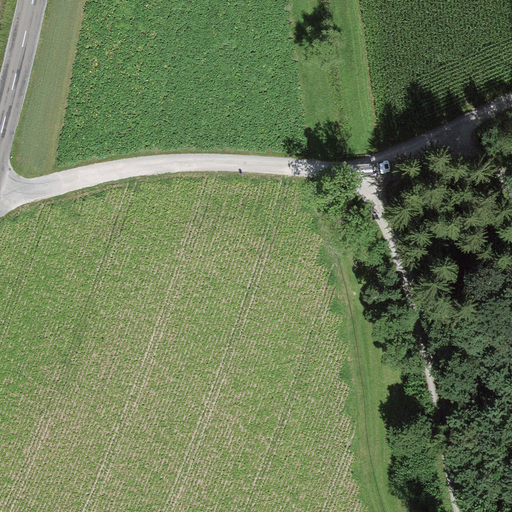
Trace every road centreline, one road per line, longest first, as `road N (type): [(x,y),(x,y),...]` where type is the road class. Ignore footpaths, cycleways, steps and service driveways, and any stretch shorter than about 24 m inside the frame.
road 1 (track): [(0,192),(155,164),(363,170)]
road 2 (track): [(461,511),(445,418),(363,170)]
road 3 (track): [(511,105),(363,170)]
road 4 (track): [(363,170),(495,162),(511,174)]
road 5 (tertiary): [(30,0),(0,122)]
